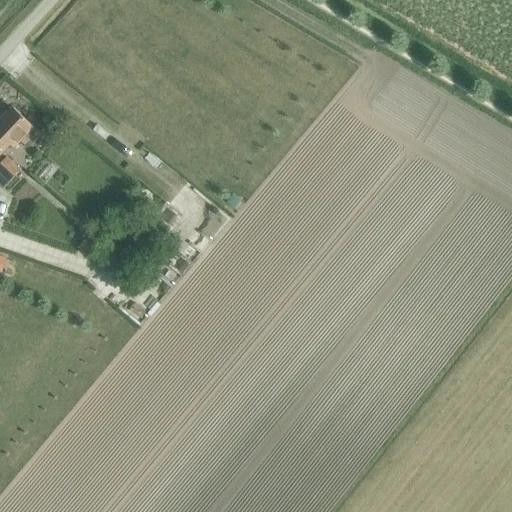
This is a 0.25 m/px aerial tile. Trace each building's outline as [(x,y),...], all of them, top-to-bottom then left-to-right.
[(0,155),(10,145),(12,147),(18,141),(23,146),(29,140),(23,135),(28,130),(35,137),(39,133),(13,109),(0,122),(0,155)] [(5,158),(0,163),(0,187),(1,189),(19,171),(5,158)] [(154,194),(149,201),(158,209),(164,202),(154,194)] [(88,235),(77,247),(85,253),(95,241),(88,235)] [(137,239),(132,245),(139,251),(144,245),(137,239)] [(140,257),(127,247),(108,269),(121,279),(140,257)]
